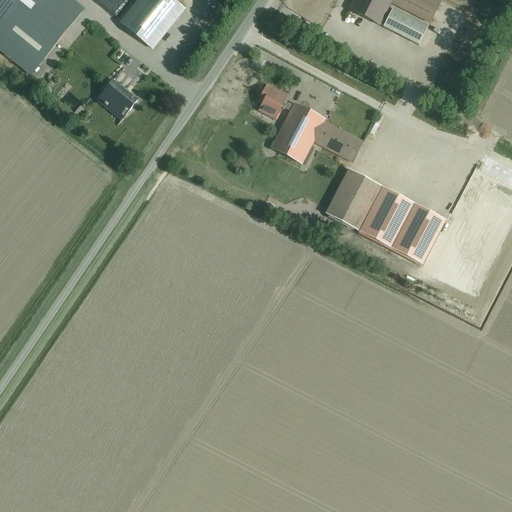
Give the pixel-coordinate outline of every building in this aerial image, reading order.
[(0,0),(0,49),(32,75),(82,12),(66,0),(0,0)] [(171,0),(148,0),(126,28),(153,49),(184,10),(171,0)] [(379,25),(391,3),(392,0),(353,0),(349,10),(379,25)] [(441,2),(436,0),(392,0),(391,3),(430,23),(441,2)] [(392,9),(383,27),(419,45),(428,27),(392,9)] [(195,39),(201,29),(195,26),(189,35),(195,39)] [(137,101),(113,81),(112,81),(104,91),(109,95),(103,103),(104,104),(104,105),(106,107),(107,106),(120,117),(126,109),(128,111),(117,126),(118,126),(137,101)] [(282,107),(285,102),(287,96),(267,85),(258,102),(263,104),(259,111),(275,120),(279,113),(282,107)] [(291,112),(271,149),(302,165),(313,142),(352,163),(363,142),(324,122),(325,120),(294,104),(293,106),(285,102),(282,107),(291,112)] [(349,169),(327,211),(325,214),(358,231),(381,186),(349,169)] [(433,271),(472,291),(511,213),(511,198),(479,182),(433,271)] [(383,187),(359,232),(423,264),(446,220),(383,187)]
